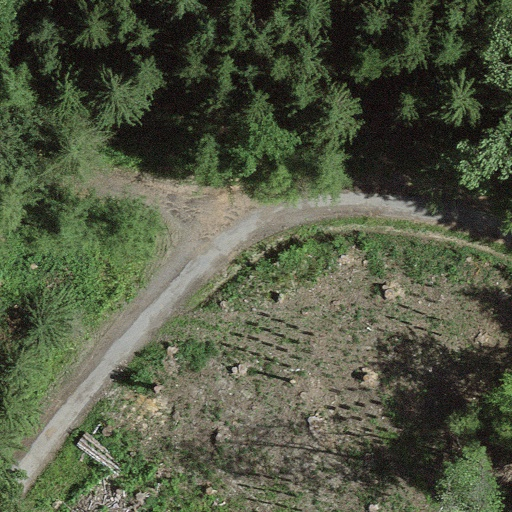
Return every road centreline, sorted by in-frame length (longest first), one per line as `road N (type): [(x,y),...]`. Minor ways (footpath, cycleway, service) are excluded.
road 1 (track): [(511,239),(408,207),(353,201),(232,220),(147,315),(0,506)]
road 2 (track): [(232,220),(170,195),(0,160)]
